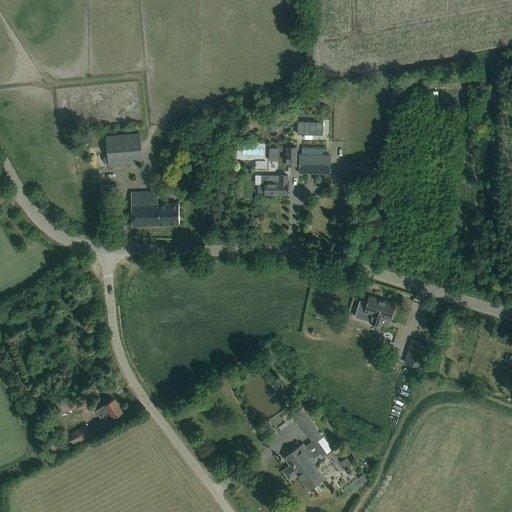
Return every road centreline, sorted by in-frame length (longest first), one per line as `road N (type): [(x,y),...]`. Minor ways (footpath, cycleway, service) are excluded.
road 1 (unclassified): [(511,315),(302,256),(106,248)]
road 2 (unclassified): [(228,511),(124,366),(106,248)]
road 3 (unclassified): [(106,248),(55,236),(0,163)]
